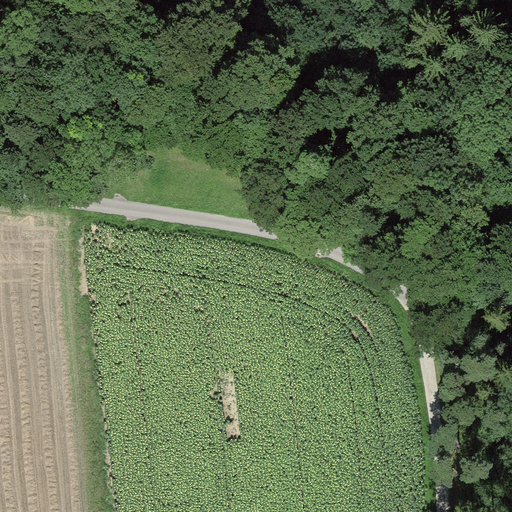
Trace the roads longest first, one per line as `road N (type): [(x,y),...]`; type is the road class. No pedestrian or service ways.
road 1 (track): [(396,264),(311,227),(0,178)]
road 2 (track): [(428,511),(396,264)]
